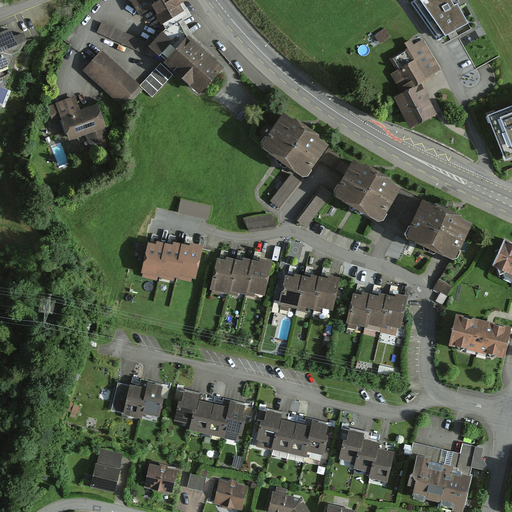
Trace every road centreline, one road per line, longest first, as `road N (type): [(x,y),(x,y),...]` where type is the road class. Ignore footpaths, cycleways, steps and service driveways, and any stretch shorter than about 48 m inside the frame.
road 1 (primary): [(511,204),(340,115),(273,62),(216,0)]
road 2 (residential): [(200,225),(245,238),(297,231),(411,277),(429,303),(425,365),(436,393)]
road 3 (residential): [(436,393),(388,417),(112,350)]
